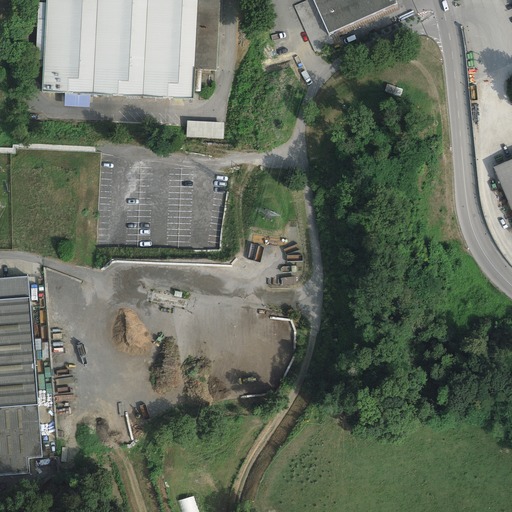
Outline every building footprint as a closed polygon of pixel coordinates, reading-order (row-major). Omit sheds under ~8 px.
[(45,0),(42,91),(192,98),(193,69),(216,70),(218,0),(45,0)] [(396,0),(312,0),(328,34),(398,3),(396,0)] [(187,119),(186,137),(223,138),(223,119),(187,119)] [(511,158),(492,167),(511,213),(511,158)] [(46,461),(31,278),(0,280),(0,480),(30,478),(29,462),(46,461)] [(182,511),(199,511),(193,492),(177,497),(182,511)]
